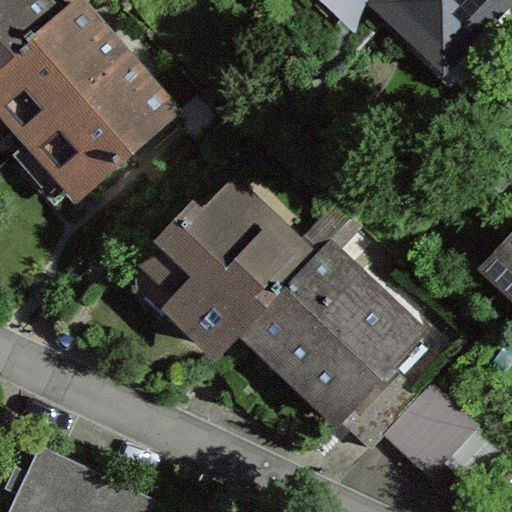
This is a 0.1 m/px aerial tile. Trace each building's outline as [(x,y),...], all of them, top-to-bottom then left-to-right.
[(0,0),(0,66),(55,19),(38,0),(0,0)] [(401,0),(398,4),(445,48),(490,0),(401,0)] [(0,99),(83,193),(174,114),(74,1),(55,19),(0,66),(0,99)] [(188,131),(153,161),(168,178),(203,148),(188,131)] [(265,230),(232,199),(213,200),(197,218),(186,217),(170,234),(170,247),(199,275),(179,297),(178,316),(210,346),(230,345),(246,328),(312,258),(273,221),(265,230)] [(511,237),(484,268),(511,293),(511,237)] [(341,417),(420,333),(325,244),(312,258),(246,328),(341,417)] [(146,314),(107,276),(57,326),(109,351),(146,314)] [(350,427),(373,449),(388,432),(422,396),(400,374),(350,427)] [(422,396),(388,432),(433,474),(477,426),(432,385),(422,396)] [(44,447),(12,511),(147,511),(153,499),(135,491),(139,484),(128,478),(124,486),(44,447)]
